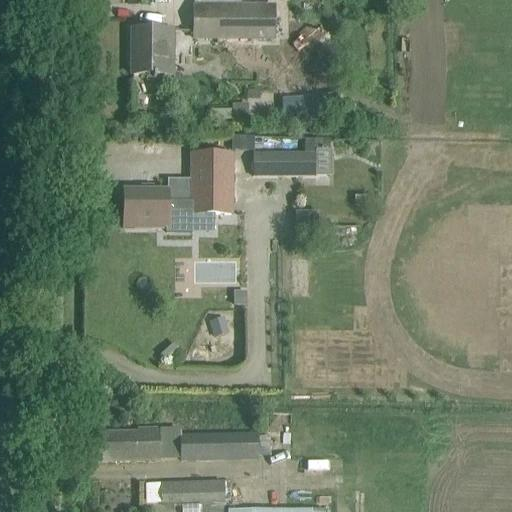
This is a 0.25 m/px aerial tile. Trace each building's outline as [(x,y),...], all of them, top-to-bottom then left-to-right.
[(274,39),(274,8),(194,7),(194,39),(274,39)] [(133,31),(132,76),(166,76),(173,76),(173,50),(173,31),(133,31)] [(231,110),(208,110),(208,121),(248,121),(247,105),(231,105),(231,110)] [(316,154),(251,154),(251,179),(316,179),(316,154)] [(123,224),(123,229),(124,229),(150,230),(167,230),(167,213),(191,213),(191,216),(195,216),(231,216),(231,170),(231,160),(231,156),(191,156),(191,181),(191,204),(167,204),(167,192),(124,192),(123,224)] [(373,227),(364,227),(364,237),(364,239),(374,238),(374,237),(374,227),(373,227)] [(160,465),(159,430),(137,430),(137,434),(98,434),(97,464),(160,465)] [(181,462),(257,460),(257,436),(181,438),(181,462)] [(160,506),(198,504),(224,503),(223,482),(159,484),(160,506)]
